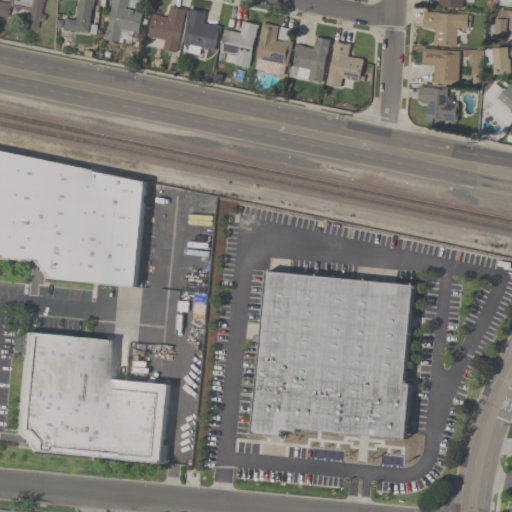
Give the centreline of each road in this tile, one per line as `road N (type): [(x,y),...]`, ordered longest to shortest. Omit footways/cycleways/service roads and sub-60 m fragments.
road 1 (residential): [(0,482),(302,511)]
road 2 (primary): [(0,70),(278,127)]
road 3 (residential): [(393,0),(384,149)]
road 4 (tertiary): [(511,369),(480,449),(471,511)]
road 5 (primary): [(384,149),(511,176)]
